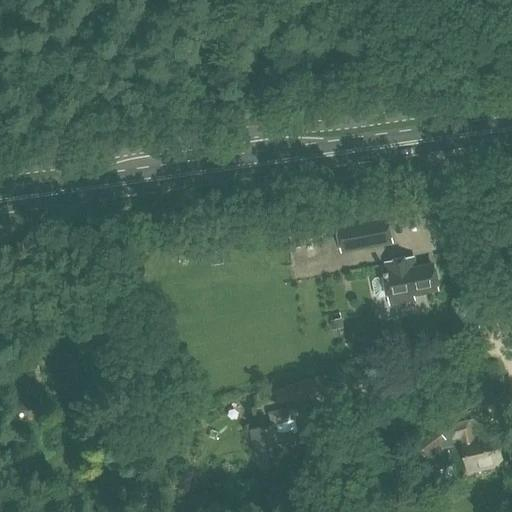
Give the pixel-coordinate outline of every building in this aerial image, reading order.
[(388,217),(339,226),(343,250),(393,241),(388,217)] [(391,295),(392,302),(414,298),(413,293),(439,288),(434,264),(417,267),(416,262),(408,263),(407,258),(387,262),(388,267),(386,267),(387,275),(376,277),(374,280),(376,294),(380,297),(391,295)] [(469,336),(483,333),(480,323),(467,327),(469,336)] [(13,411),(42,404),(34,372),(5,379),(13,411)] [(277,398),(284,396),(287,404),(311,398),(306,380),(282,385),(273,388),(277,398)] [(261,466),(263,466),(264,472),(270,474),(281,471),(284,467),(299,463),(292,433),(296,432),(293,421),(295,420),(292,407),(270,413),(273,425),(253,430),(261,466)] [(439,427),(416,445),(427,458),(448,440),(462,437),(470,470),(503,463),(497,436),(489,437),(483,417),(439,427)]
